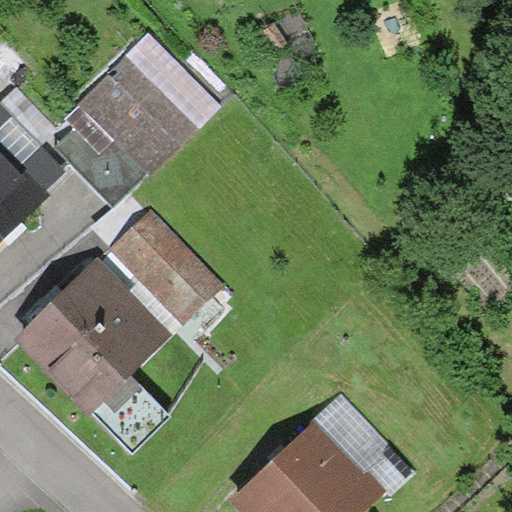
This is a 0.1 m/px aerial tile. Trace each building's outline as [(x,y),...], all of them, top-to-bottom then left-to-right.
[(198,125),(133,63),(109,88),(101,80),(66,115),(140,185),(198,125)] [(0,242),(59,187),(0,124),(0,242)] [(214,291),(146,221),(105,261),(173,330),(214,291)] [(166,342),(89,264),(11,341),(87,419),(166,342)] [(350,511),(370,495),(309,428),(232,496),(246,511),(350,511)]
